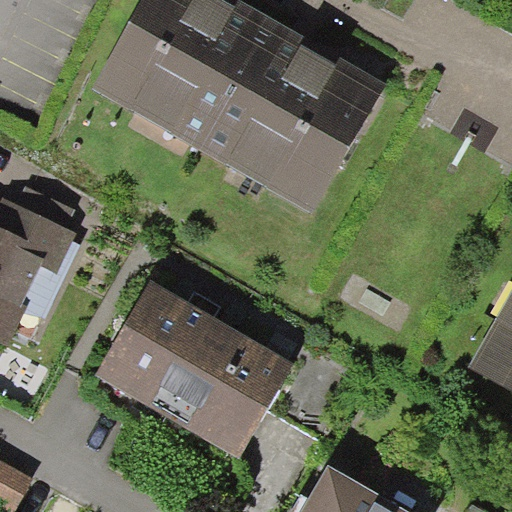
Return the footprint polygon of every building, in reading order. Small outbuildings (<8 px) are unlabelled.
[(316,219),(387,90),(223,0),(151,0),(97,98),(316,219)] [(0,341),(15,348),(66,236),(0,206),(0,341)] [(104,381),(241,462),(290,379),(153,298),(104,381)] [(511,401),(511,310),(474,382),(511,401)] [(0,486),(25,495),(36,460),(0,448),(0,486)] [(307,511),(376,511),(323,483),(307,511)]
